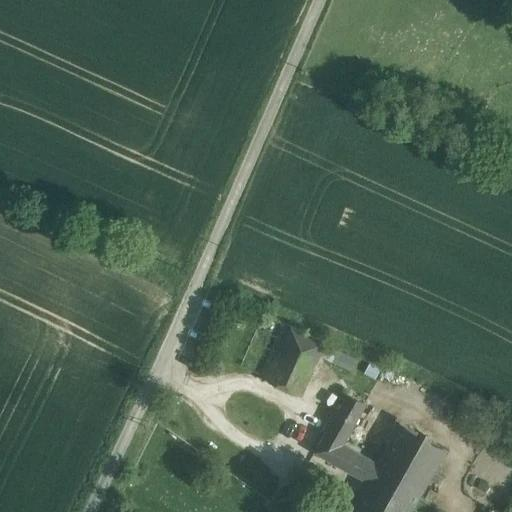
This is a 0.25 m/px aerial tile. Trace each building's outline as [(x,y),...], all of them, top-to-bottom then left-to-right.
[(324,343),(283,323),(259,375),(301,395),(324,343)] [(352,368),(357,357),(339,349),(334,360),(352,368)] [(347,394),(314,451),(367,481),(377,463),(342,444),(365,404),(347,394)] [(445,450),(399,424),(377,463),(367,481),(413,507),(419,496),(433,472),(445,450)] [(448,480),(433,472),(419,496),(434,504),(448,480)] [(410,511),(413,507),(367,481),(348,511),(410,511)]
